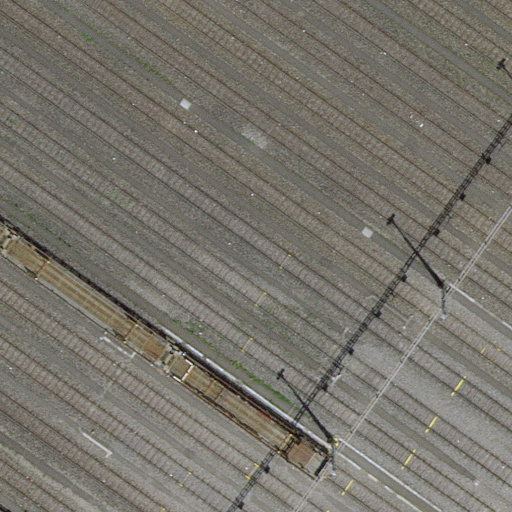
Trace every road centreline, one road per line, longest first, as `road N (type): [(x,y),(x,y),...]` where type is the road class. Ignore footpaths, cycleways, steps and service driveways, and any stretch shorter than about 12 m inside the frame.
road 1 (secondary): [(58,511),(451,0)]
road 2 (secondary): [(363,0),(0,470)]
